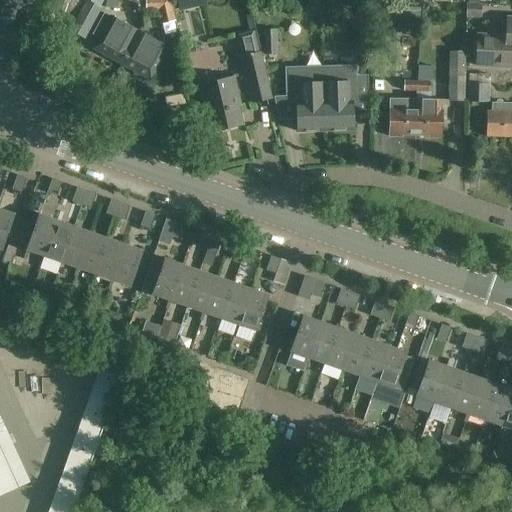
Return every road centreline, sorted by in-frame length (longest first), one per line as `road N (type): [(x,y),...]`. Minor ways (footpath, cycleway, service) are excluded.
road 1 (unclassified): [(276,215),(0,109)]
road 2 (residential): [(511,222),(400,182),(346,176),(306,181),(276,215)]
road 3 (unclassified): [(511,298),(276,215)]
